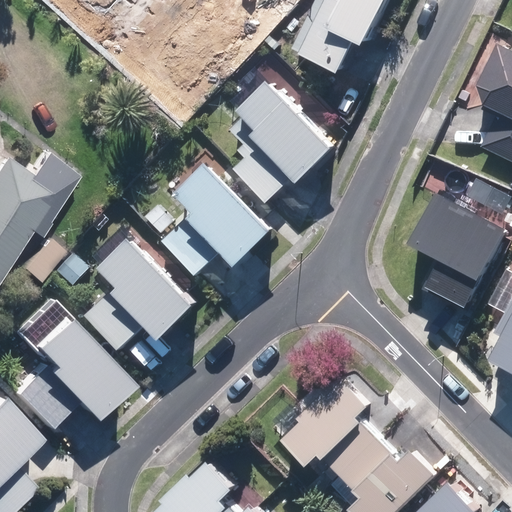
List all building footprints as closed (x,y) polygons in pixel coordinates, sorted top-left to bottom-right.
[(217,0),(129,0),(182,43),(217,0)] [(320,0),(297,49),(349,73),(365,38),(376,43),(395,0),(320,0)] [(249,45),(222,21),(196,50),(209,61),(188,86),(207,103),(228,79),(223,75),(249,45)] [(511,43),(507,41),(486,84),(491,102),(503,109),(485,145),(511,157),(511,43)] [(308,176),(342,144),(280,78),(246,110),(265,129),(234,157),(273,199),(303,171),(308,176)] [(0,264),(22,233),(30,238),(71,178),(42,159),(26,182),(0,164),(0,264)] [(245,262),(279,230),(217,164),(183,195),(196,210),(166,238),(200,274),(230,246),(245,262)] [(511,234),(511,224),(446,189),(418,239),(450,256),(435,284),(474,305),(511,234)] [(162,203),(148,215),(164,233),(178,220),(162,203)] [(50,237),(22,266),(36,279),(64,250),(50,237)] [(171,335),(204,304),(142,237),(108,269),(122,283),(91,311),(125,347),(156,319),(171,335)] [(111,279),(95,263),(81,277),(97,293),(111,279)] [(511,311),(502,331),(510,335),(499,358),(511,364),(511,311)] [(91,411),(125,380),(63,314),(29,345),(42,359),(12,387),(46,423),(76,395),(91,411)] [(367,413),(378,403),(353,377),(336,394),(334,391),(308,416),(310,419),(293,436),(318,462),(330,450),(334,455),(372,419),(367,413)] [(0,511),(7,511),(35,487),(11,462),(38,436),(0,395),(0,511)] [(403,451),(372,419),(334,455),(365,487),(403,451)] [(366,511),(400,511),(444,470),(422,447),(411,458),(403,451),(365,487),(372,494),(360,506),(366,511)] [(249,511),(233,495),(244,484),(219,458),(203,473),(199,469),(172,495),(176,498),(161,511),(249,511)] [(485,511),(488,510),(458,479),(422,511),(485,511)] [(272,511),(262,502),(251,511),(272,511)]
